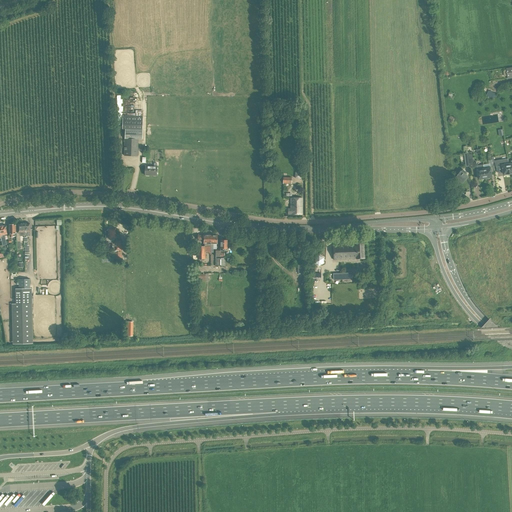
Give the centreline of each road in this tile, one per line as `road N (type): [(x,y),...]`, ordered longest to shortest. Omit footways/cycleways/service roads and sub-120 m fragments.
road 1 (unclassified): [(511,434),(402,427),(131,445),(109,463),(107,511)]
road 2 (motorway): [(418,376),(0,395)]
road 3 (unclassified): [(220,211),(319,221),(461,207),(511,193)]
road 4 (motorway): [(0,420),(277,405)]
road 5 (motorway): [(277,405),(511,408)]
road 6 (track): [(301,0),(312,221)]
road 7 (motorway): [(91,444),(116,431),(277,405)]
road 8 (secondary): [(433,227),(455,295),(511,344)]
road 9 (secondary): [(511,342),(464,295),(441,226)]
road 10 (secondary): [(218,222),(344,227)]
